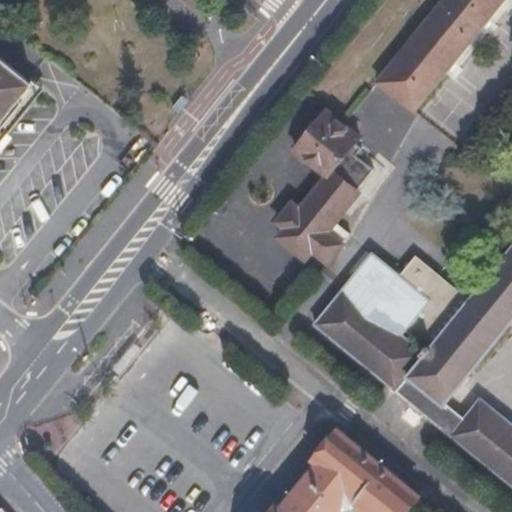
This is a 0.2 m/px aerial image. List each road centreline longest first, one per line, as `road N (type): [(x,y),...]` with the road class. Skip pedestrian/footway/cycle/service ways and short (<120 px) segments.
road 1 (secondary): [(58,367),(184,204),(303,29)]
road 2 (secondary): [(303,29),(254,75),(33,346)]
